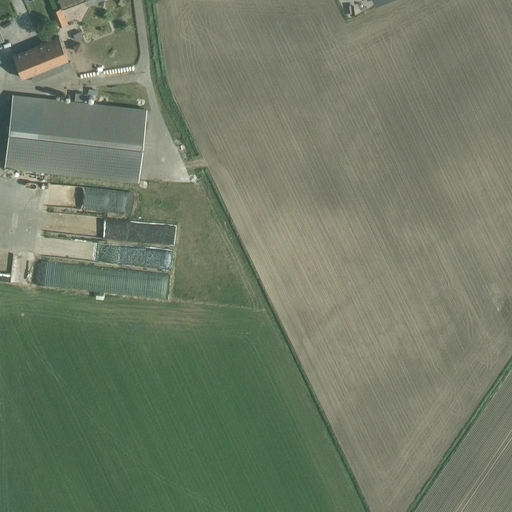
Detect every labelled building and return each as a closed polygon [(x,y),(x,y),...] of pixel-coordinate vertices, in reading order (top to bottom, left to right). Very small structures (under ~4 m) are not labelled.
[(67,24),(61,8),(54,11),(60,27),(67,24)] [(13,55),(22,78),(68,59),(59,36),(13,55)] [(13,96),(5,165),(139,180),(147,111),(87,104),(88,94),(76,93),(74,102),(13,96)] [(67,237),(113,242),(114,227),(69,223),(69,227),(68,227),(67,237)] [(120,226),(119,245),(126,245),(127,227),(120,226)]
